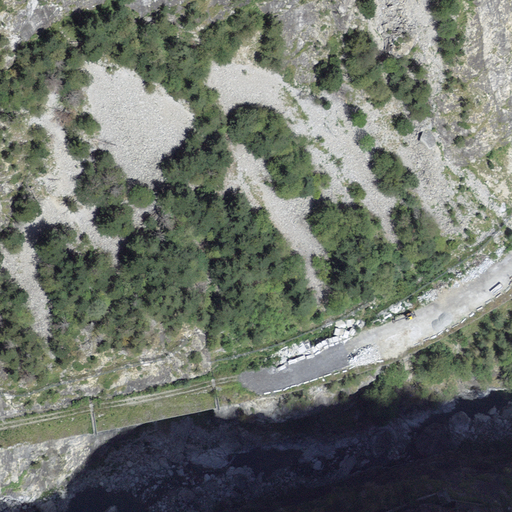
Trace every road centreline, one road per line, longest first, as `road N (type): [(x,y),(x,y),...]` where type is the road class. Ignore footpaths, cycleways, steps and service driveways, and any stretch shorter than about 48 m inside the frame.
road 1 (track): [(511,254),(418,317),(299,365),(0,426)]
road 2 (primary): [(0,431),(348,358),(407,337),(511,277)]
